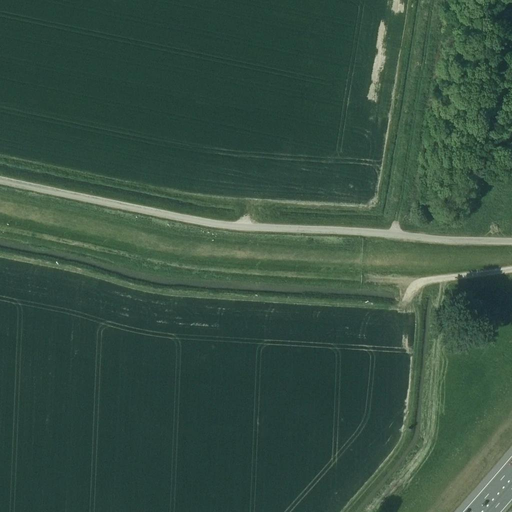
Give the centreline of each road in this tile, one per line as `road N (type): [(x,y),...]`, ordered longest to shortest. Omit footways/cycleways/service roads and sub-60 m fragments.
road 1 (track): [(414,287),(157,263),(0,228)]
road 2 (track): [(408,301),(416,321),(407,429),(343,511)]
road 3 (track): [(433,511),(511,411)]
